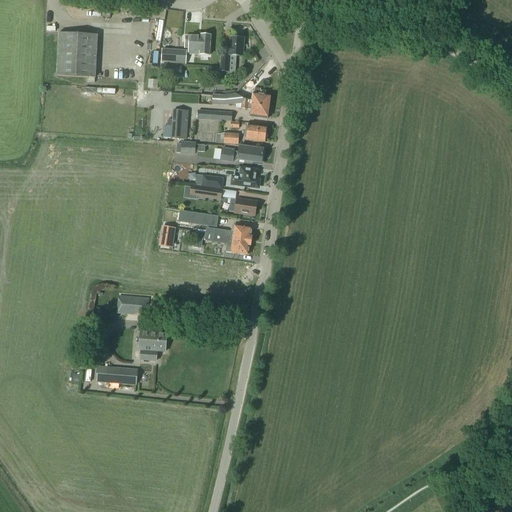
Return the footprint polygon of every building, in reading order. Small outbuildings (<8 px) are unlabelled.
[(58,34),(58,50),(97,52),(98,36),(58,34)] [(210,57),(211,37),(201,36),(201,38),(186,37),(185,49),(189,49),(189,56),(210,57)] [(243,57),(244,40),(242,40),(242,38),(237,38),(237,39),(230,39),(230,47),(228,47),(228,56),(220,55),(220,68),(206,67),(205,78),(222,79),(223,73),(228,73),(229,56),(243,57)] [(97,52),(58,50),(56,76),(87,78),(87,83),(94,84),(94,78),(96,78),(97,52)] [(162,50),(162,55),(161,63),(185,65),(186,52),(162,50)] [(161,66),(161,77),(173,77),(181,78),(182,67),(174,66),(161,66)] [(142,78),(142,88),(151,89),(151,78),(142,78)] [(269,109),(270,97),(254,95),(253,102),(243,101),(235,96),(234,96),(223,97),(214,96),(213,106),(222,107),(236,106),(242,105),(269,109)] [(267,121),(269,109),(242,105),(236,106),(235,109),(241,110),(252,111),(251,119),(267,121)] [(172,121),(167,121),(167,127),(172,127),(171,139),(186,140),(188,112),(173,111),(172,121)] [(224,122),(224,123),(231,123),(232,113),(198,111),(197,121),(224,122)] [(264,142),(265,140),(266,141),(267,135),(265,135),(266,129),(256,127),(256,126),(249,125),(247,140),(264,142)] [(216,144),(238,145),(239,135),(224,134),(224,136),(216,135),(216,144)] [(181,145),(177,145),(175,154),(180,154),(180,155),(195,156),(195,153),(204,153),(205,146),(196,146),(196,143),(181,143),(181,145)] [(261,164),(263,151),(240,147),(239,155),(234,154),(235,151),(222,149),(220,162),(233,163),(233,158),(238,159),(238,161),(261,164)] [(258,188),(259,182),(255,181),(256,172),(241,170),(240,180),(233,179),(233,185),(258,188)] [(203,177),(202,187),(221,189),(223,179),(203,177)] [(185,187),(183,199),(196,200),(196,197),(212,200),(213,197),(220,198),(221,191),(197,187),(197,189),(185,187)] [(255,217),(257,203),(230,199),(228,213),(239,214),(238,216),(243,217),(243,215),(255,217)] [(190,213),(182,212),(180,212),(178,223),(216,229),(218,217),(190,213)] [(162,228),(159,247),(172,249),(175,230),(162,228)] [(250,242),(251,230),(235,228),(234,233),(215,231),(215,230),(206,229),(205,234),(195,232),(223,237),(223,238),(250,242)] [(223,237),(195,232),(194,240),(226,245),(225,252),(231,253),(248,255),(250,242),(223,238),(223,237)] [(218,256),(219,245),(198,244),(198,256),(218,256)] [(146,317),(148,300),(123,298),(122,314),(134,316),(139,316),(146,317)] [(141,352),(140,361),(156,362),(157,353),(156,353),(156,352),(165,353),(167,334),(140,332),(139,350),(144,351),(144,352),(141,352)] [(136,385),(137,372),(97,368),(96,382),(136,385)]
